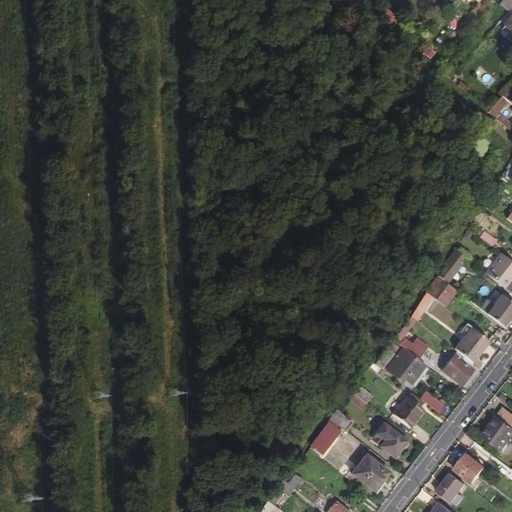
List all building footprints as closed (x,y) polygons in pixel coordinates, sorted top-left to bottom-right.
[(508,10),(511,5),(511,0),(496,0),(500,3),(497,6),(505,12),(507,10),(508,10)] [(457,86),(464,92),(468,88),(461,81),(457,86)] [(511,82),(501,95),(511,104),(511,82)] [(488,113),(493,116),(505,102),(500,98),(488,113)] [(496,119),(509,130),(511,127),(511,125),(499,115),(496,119)] [(479,238),(492,248),(497,241),(484,231),(479,238)] [(454,250),(447,262),(449,264),(439,278),(443,281),(447,276),(452,280),(463,265),(458,261),(462,256),(454,250)] [(511,262),(500,254),(485,273),(504,288),(511,293),(511,282),(509,281),(511,277),(511,262)] [(456,291),(451,287),(443,281),(439,278),(436,276),(425,293),(432,298),(443,307),(456,291)] [(425,293),(410,315),(416,320),(417,321),(432,298),(425,293)] [(478,308),(502,327),(511,314),(511,302),(502,294),(492,306),(485,300),(478,308)] [(412,345),(402,338),(416,320),(410,315),(392,339),(398,344),(399,345),(402,347),(417,359),(428,346),(417,338),(412,345)] [(471,328),(454,349),(457,352),(472,362),(488,341),(471,328)] [(496,342),(504,332),(499,328),(491,338),(496,342)] [(392,339),(374,364),(381,369),(399,345),(398,344),(392,339)] [(411,384),(425,366),(402,349),(386,370),(402,382),(405,379),(411,384)] [(454,356),(442,371),(461,386),(472,370),(468,367),(472,363),(472,362),(457,352),(454,356)] [(428,369),(425,366),(411,384),(415,386),(428,369)] [(408,387),(411,384),(405,379),(402,382),(408,387)] [(355,384),(350,390),(353,393),(358,386),(355,384)] [(353,393),(366,403),(372,396),(358,386),(353,393)] [(420,399),(439,413),(445,406),(426,391),(420,399)] [(362,410),(366,403),(353,393),(348,399),(362,410)] [(420,406),(421,403),(413,397),(411,400),(406,396),(392,414),(408,427),(422,408),(420,406)] [(511,415),(504,409),(484,435),(495,442),(493,444),(501,450),(511,436),(511,415)] [(336,411),(329,419),(331,420),(342,429),(345,431),(351,423),(336,411)] [(342,429),(331,420),(310,447),(313,449),(332,425),(340,431),(342,429)] [(393,458),(406,442),(380,423),(370,436),(371,440),(379,447),(393,458)] [(332,425),(313,449),(321,456),(340,431),(332,425)] [(472,484),(484,468),(465,453),(454,467),(456,469),(455,471),(472,484)] [(351,473),(374,491),(381,480),(388,472),(366,455),(351,473)] [(465,485),(451,474),(436,493),(455,507),(462,498),(458,494),(465,485)] [(297,475),(286,490),(292,495),(304,480),(297,475)] [(381,480),(374,491),(377,493),(385,482),(381,480)] [(281,486),(270,500),(275,505),(286,490),(281,486)] [(275,505),(270,500),(261,511),(279,511),(281,510),(275,505)] [(349,511),(337,502),(329,511),(349,511)] [(450,511),(439,503),(431,511),(450,511)]
